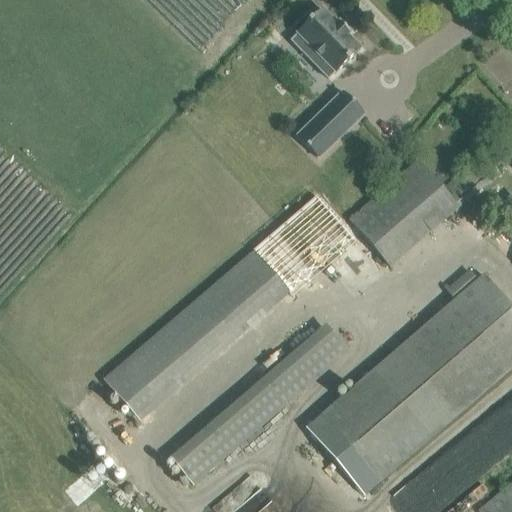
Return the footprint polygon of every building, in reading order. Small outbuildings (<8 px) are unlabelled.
[(350,35),(339,23),(337,26),(322,11),(297,35),(298,36),(291,43),(328,80),(335,74),(336,74),(360,50),(347,37),(350,35)] [(297,138),(318,160),(364,115),(343,93),(297,138)] [(500,174),(484,155),(443,190),(459,209),(500,174)] [(135,424),(290,297),(252,252),(98,379),(135,424)] [(322,419),(307,431),(363,496),(511,366),(511,308),(487,279),(486,277),(479,283),(470,272),(446,293),(456,303),(322,419)] [(323,324),(165,458),(190,487),(348,353),(323,324)] [(511,511),(511,484),(478,511),(511,511)]
